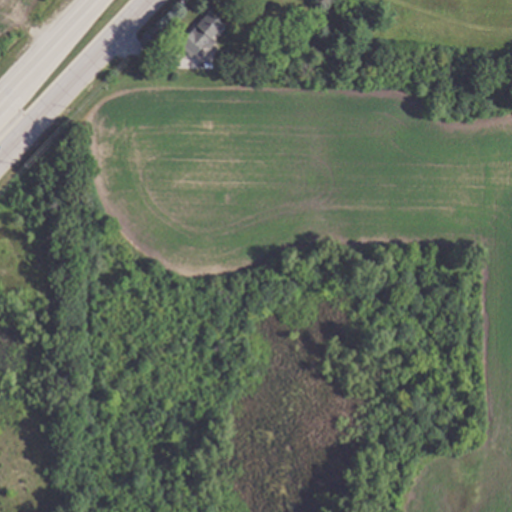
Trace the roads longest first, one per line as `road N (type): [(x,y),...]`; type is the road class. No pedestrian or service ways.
road 1 (trunk): [(0,150),(141,0)]
road 2 (trunk): [(95,0),(0,100)]
